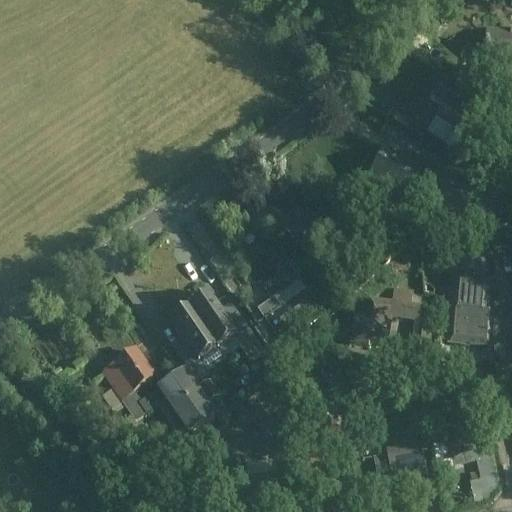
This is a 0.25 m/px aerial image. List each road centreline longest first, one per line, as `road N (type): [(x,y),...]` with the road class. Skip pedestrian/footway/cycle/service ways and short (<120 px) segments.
road 1 (unclassified): [(0,326),(281,131),(358,64),(408,0)]
road 2 (track): [(164,511),(0,372)]
